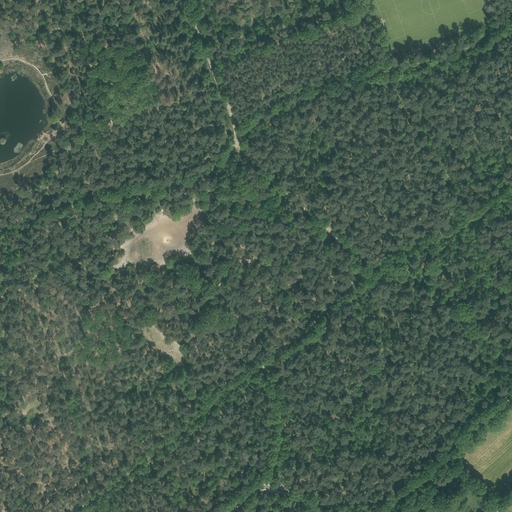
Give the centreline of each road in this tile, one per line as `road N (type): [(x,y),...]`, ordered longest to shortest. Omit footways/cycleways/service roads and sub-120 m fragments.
road 1 (track): [(77,511),(224,400),(378,261),(423,281),(462,313)]
road 2 (unknown): [(475,217),(494,283),(462,313),(439,372),(392,399),(364,427),(319,428)]
road 3 (unknown): [(111,487),(172,481),(280,417),(319,428)]
road 4 (unknown): [(277,354),(274,318),(246,282),(251,257),(159,251)]
road 5 (track): [(475,217),(422,122),(380,68)]
road 6 (unclassified): [(382,511),(511,395)]
road 7 (track): [(338,234),(378,261),(475,217)]
road 8 (track): [(371,71),(327,80),(263,110),(241,138)]
road 9 (track): [(511,13),(448,53),(380,68)]
road 10 (unclassified): [(227,511),(264,483),(355,511)]
road 11 (track): [(209,170),(191,181),(92,192)]
